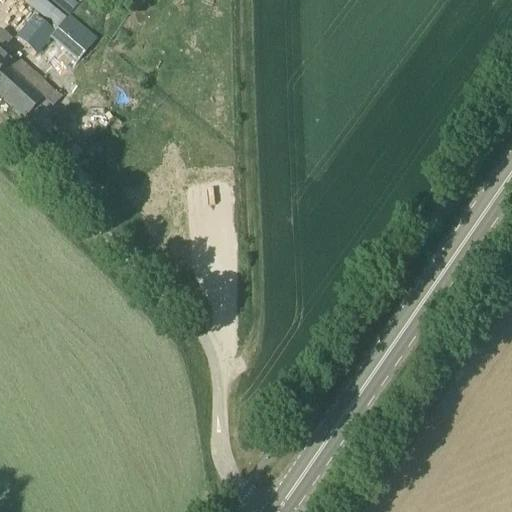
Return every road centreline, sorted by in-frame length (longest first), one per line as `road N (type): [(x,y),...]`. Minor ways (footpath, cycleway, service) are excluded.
road 1 (unclassified): [(263,511),(241,497),(220,461),(219,374),(196,335),(0,127)]
road 2 (secondary): [(277,511),(511,173)]
road 3 (track): [(219,374),(235,368),(247,339),(238,0)]
